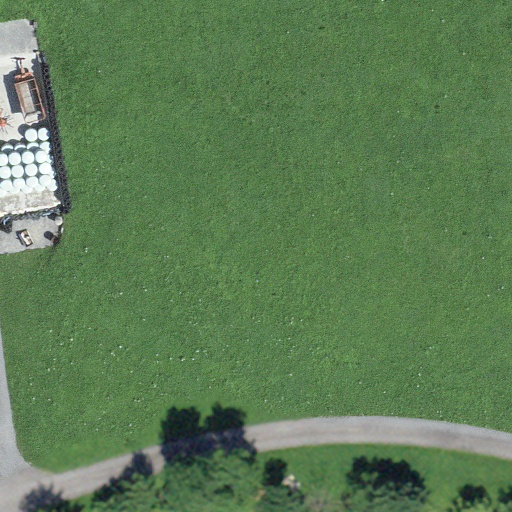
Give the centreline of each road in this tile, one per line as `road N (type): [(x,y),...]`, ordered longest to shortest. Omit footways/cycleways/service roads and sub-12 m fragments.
road 1 (track): [(0,511),(244,438),(413,434),(511,452)]
road 2 (track): [(0,379),(17,505)]
